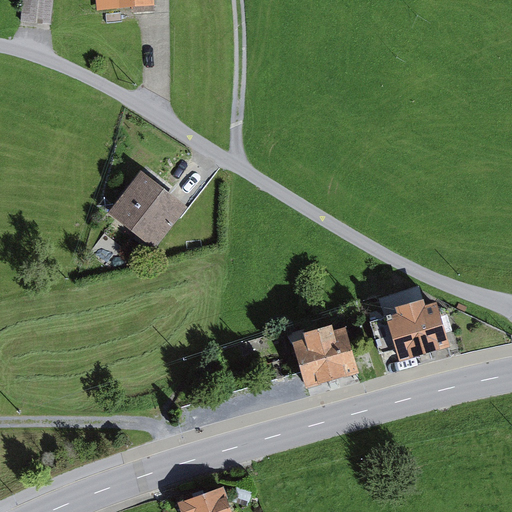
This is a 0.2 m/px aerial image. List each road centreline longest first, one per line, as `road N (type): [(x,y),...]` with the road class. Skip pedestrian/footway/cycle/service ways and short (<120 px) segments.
road 1 (residential): [(511,309),(426,280),(128,96),(0,44)]
road 2 (secondary): [(511,377),(216,455),(53,511)]
road 3 (track): [(176,467),(165,437),(147,427),(0,430)]
road 4 (track): [(237,167),(240,0)]
